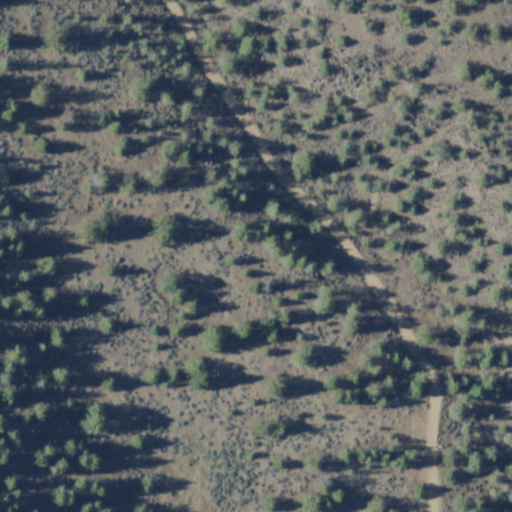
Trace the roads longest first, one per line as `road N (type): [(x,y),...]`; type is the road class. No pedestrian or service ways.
road 1 (track): [(431,511),(426,440),(433,385),(348,248),(264,158),(168,0)]
road 2 (track): [(226,511),(138,337),(76,260),(0,126)]
